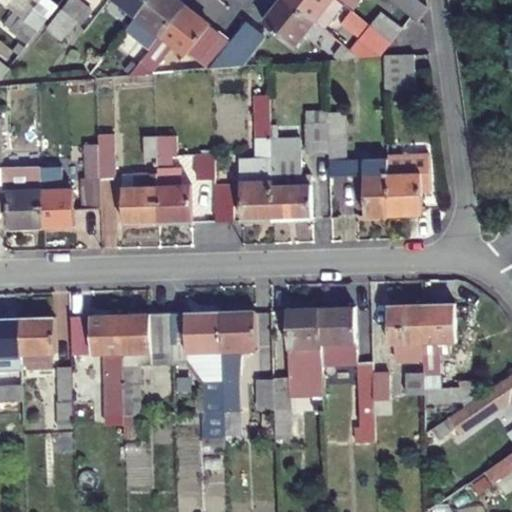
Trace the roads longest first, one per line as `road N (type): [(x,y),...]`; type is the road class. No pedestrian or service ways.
road 1 (residential): [(0,273),(472,258)]
road 2 (residential): [(438,0),(472,258)]
